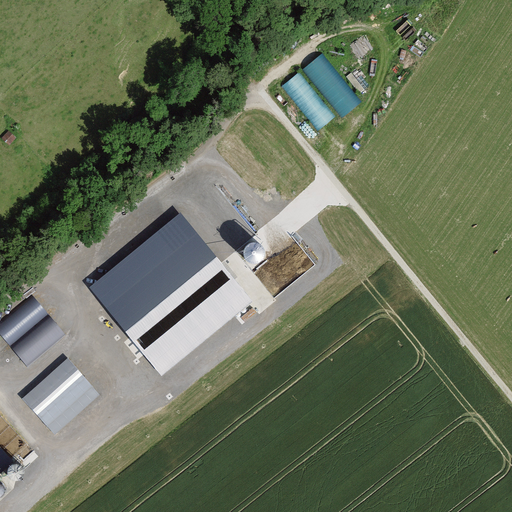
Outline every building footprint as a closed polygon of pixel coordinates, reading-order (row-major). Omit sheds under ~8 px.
[(306,68),(342,114),(361,99),(325,53),(306,68)] [(282,88),(320,133),(339,117),(302,71),(282,88)] [(180,212),(85,284),(155,375),(250,303),(180,212)] [(236,247),(239,260),(267,253),(264,241),(236,247)] [(0,356),(50,316),(34,296),(0,323),(0,356)] [(66,356),(21,397),(54,434),(99,393),(66,356)] [(0,475),(14,463),(0,447),(0,475)]
